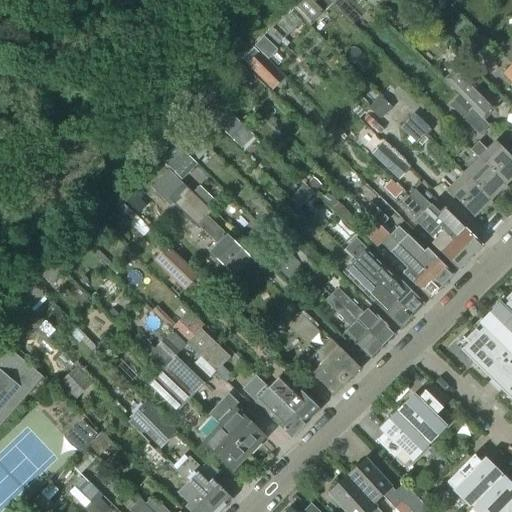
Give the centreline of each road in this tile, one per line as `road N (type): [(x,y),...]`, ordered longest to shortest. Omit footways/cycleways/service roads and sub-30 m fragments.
road 1 (residential): [(249,511),(412,346)]
road 2 (residential): [(412,346),(511,245)]
road 3 (residential): [(412,346),(511,442)]
